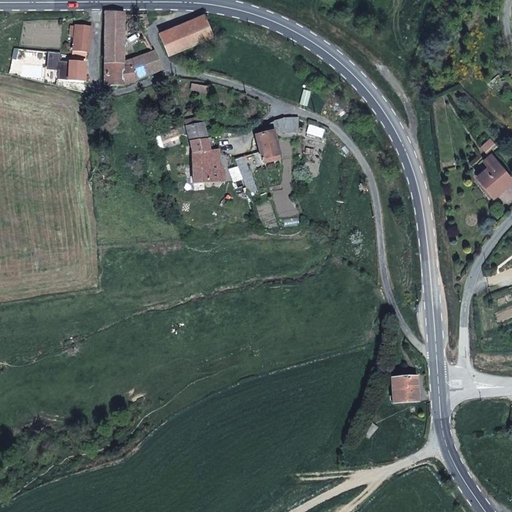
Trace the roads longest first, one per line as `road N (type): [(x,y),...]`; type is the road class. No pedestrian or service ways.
road 1 (secondary): [(152,0),(251,13),(301,35),(376,100),(415,179),(435,355)]
road 2 (unclassified): [(435,355),(400,321),(387,288),(367,158),(346,131),(223,79),(180,70),(164,58),(150,25),(152,0)]
road 3 (residential): [(511,218),(479,266),(462,339),(464,385)]
road 4 (residential): [(440,445),(296,511)]
road 5 (secondary): [(0,1),(152,0)]
